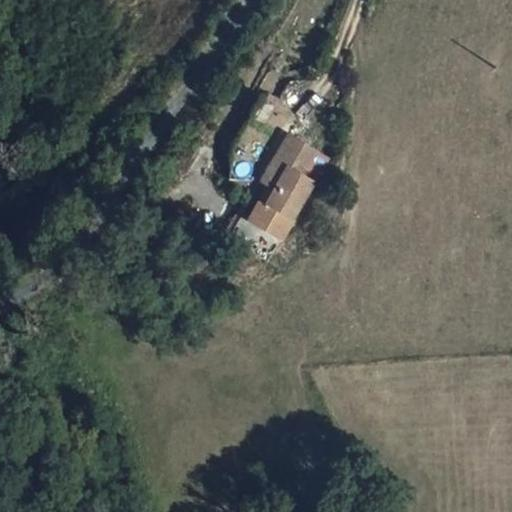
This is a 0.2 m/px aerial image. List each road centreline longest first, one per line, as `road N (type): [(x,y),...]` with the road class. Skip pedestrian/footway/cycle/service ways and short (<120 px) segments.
road 1 (unclassified): [(0,299),(46,272),(94,219),(255,0)]
road 2 (track): [(360,0),(307,117)]
